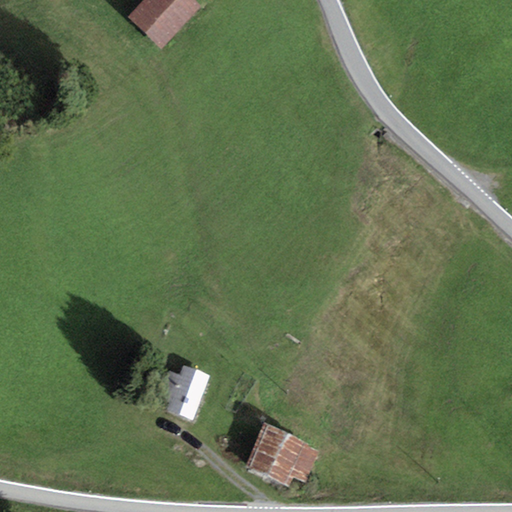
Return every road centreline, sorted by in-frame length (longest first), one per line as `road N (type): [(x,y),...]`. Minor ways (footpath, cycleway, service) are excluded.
road 1 (unclassified): [(328,0),(378,101),(511,229)]
road 2 (unclassified): [(157,511),(0,489)]
